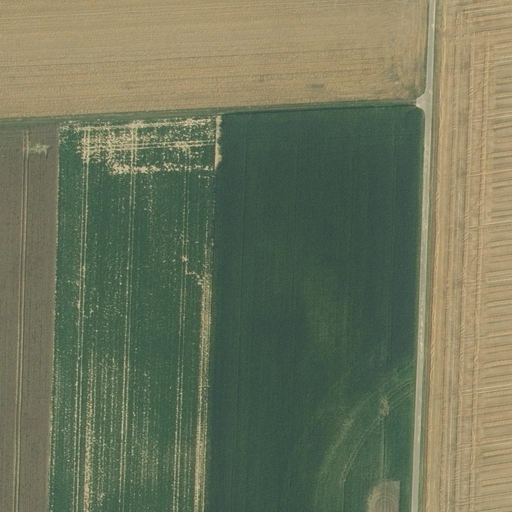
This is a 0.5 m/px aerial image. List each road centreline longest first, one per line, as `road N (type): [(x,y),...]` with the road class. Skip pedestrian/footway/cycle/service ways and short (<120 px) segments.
road 1 (track): [(413,511),(431,0)]
road 2 (track): [(428,101),(0,123)]
